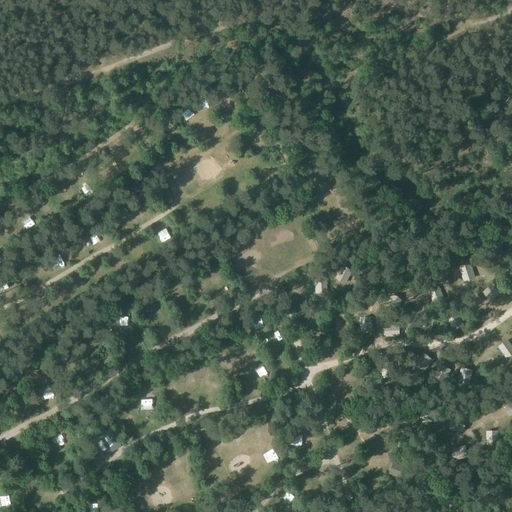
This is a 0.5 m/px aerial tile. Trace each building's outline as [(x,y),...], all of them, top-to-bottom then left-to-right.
[(314,173),(321,168),(315,160),(308,165),(314,173)] [(104,163),(98,167),(104,175),(110,171),(104,163)] [(81,185),(87,182),(83,174),(77,177),(81,185)] [(140,189),(145,186),(142,179),(137,182),(140,189)] [(65,199),(73,194),(68,186),(60,191),(65,199)] [(43,209),(49,206),(45,199),(40,201),(43,209)] [(350,223),(359,218),(353,209),(345,213),(350,223)] [(88,237),(97,232),(92,223),(83,229),(88,237)] [(149,227),(154,239),(164,236),(159,223),(149,227)] [(71,237),(64,239),(67,247),(74,245),(71,237)] [(457,256),(450,259),(454,266),(461,263),(457,256)] [(207,257),(200,263),(209,273),(216,266),(207,257)] [(91,277),(100,274),(97,264),(88,267),(91,277)] [(28,267),(21,268),(24,276),(30,274),(28,267)] [(213,279),(217,286),(225,282),(221,275),(213,279)] [(163,284),(170,297),(178,292),(172,280),(163,284)] [(140,303),(149,300),(146,292),(138,295),(140,303)] [(114,307),(106,311),(110,320),(118,316),(114,307)] [(246,316),(239,320),(241,325),(249,321),(246,316)] [(212,350),(217,358),(224,354),(220,346),(212,350)] [(206,368),(202,375),(210,380),(215,373),(206,368)] [(0,378),(4,382),(9,375),(4,371),(0,376),(0,378)] [(138,390),(142,399),(152,395),(148,387),(138,390)] [(58,421),(49,426),(54,435),(62,430),(58,421)] [(247,422),(247,431),(256,432),(257,422),(247,422)] [(230,429),(221,431),(223,440),(232,438),(230,429)] [(93,443),(102,456),(118,445),(109,433),(93,443)] [(303,434),(305,443),(314,441),(312,433),(303,434)] [(172,445),(169,450),(178,455),(181,450),(172,445)] [(151,465),(160,459),(155,451),(145,457),(151,465)] [(89,459),(91,463),(99,458),(96,454),(89,459)] [(393,463),(389,474),(400,478),(400,477),(404,468),(404,467),(393,463)] [(178,474),(178,482),(188,482),(187,473),(178,474)] [(123,494),(133,490),(130,481),(120,484),(123,494)] [(81,494),(83,503),(89,501),(87,492),(81,494)] [(177,511),(194,508),(192,498),(175,501),(177,511)]
